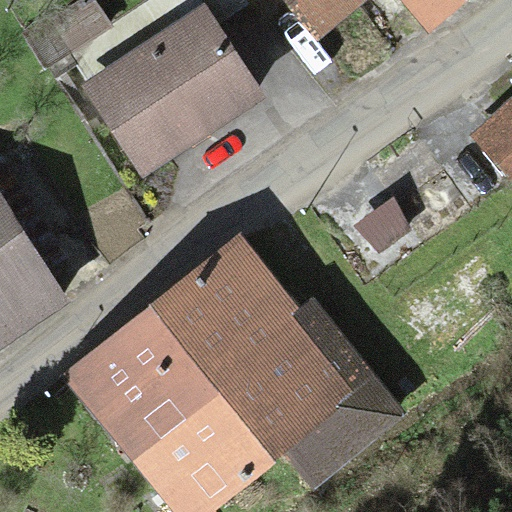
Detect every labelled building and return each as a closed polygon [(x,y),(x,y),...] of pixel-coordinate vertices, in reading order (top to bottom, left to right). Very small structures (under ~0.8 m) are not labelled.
[(273,0),(302,38),(352,0),(387,0),(407,25),(441,0),(273,0)] [(190,11),(83,83),(144,171),(250,99),(190,11)] [(511,100),(469,141),(511,185),(511,100)] [(380,207),(355,230),(379,258),(405,235),(380,207)] [(0,346),(50,310),(0,227),(0,346)] [(233,252),(73,378),(179,511),(258,511),(379,417),(298,314),(288,322),(233,252)]
